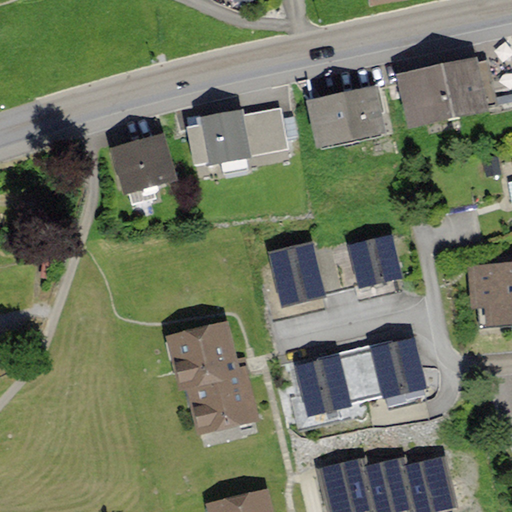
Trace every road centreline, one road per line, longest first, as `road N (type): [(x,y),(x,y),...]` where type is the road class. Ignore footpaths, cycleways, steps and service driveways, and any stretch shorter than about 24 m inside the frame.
road 1 (primary): [(0,133),(227,68),(511,8)]
road 2 (residential): [(511,365),(470,366),(448,356),(427,233),(451,231)]
